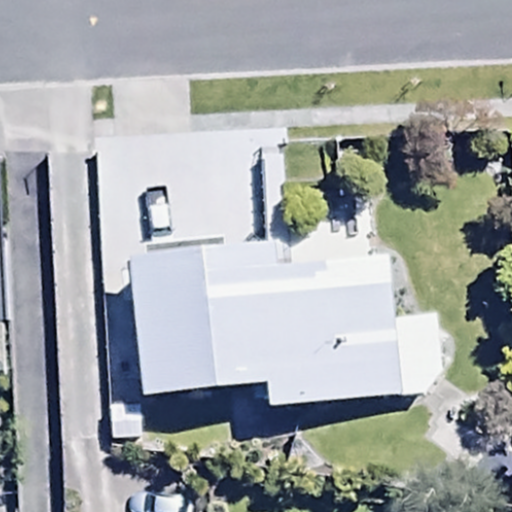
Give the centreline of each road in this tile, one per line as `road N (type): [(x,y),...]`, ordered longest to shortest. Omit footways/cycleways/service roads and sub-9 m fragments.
road 1 (residential): [(511,1),(0,25)]
road 2 (track): [(58,511),(39,25)]
